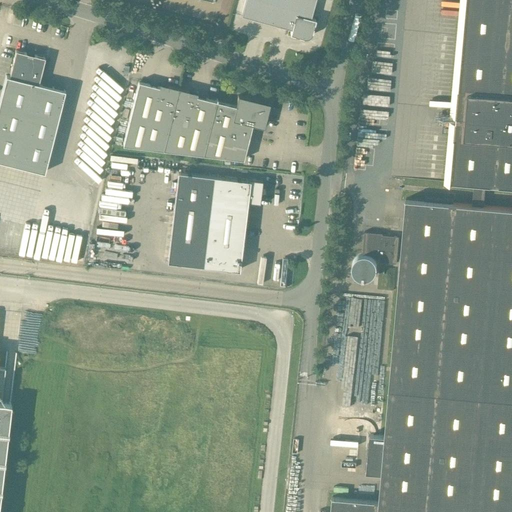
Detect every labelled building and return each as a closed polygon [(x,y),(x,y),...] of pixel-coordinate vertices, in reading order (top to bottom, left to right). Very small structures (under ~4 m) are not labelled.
[(311,35),(312,32),(315,19),(311,18),(315,0),(245,0),(242,15),(291,29),(290,34),(303,37),(306,38),(309,37),(311,35)] [(371,43),(381,46),(387,29),(377,25),(371,43)] [(16,50),(9,76),(6,75),(0,99),(0,160),(44,172),(64,90),(38,83),(45,57),(16,50)] [(213,115),(217,101),(188,93),(189,90),(168,85),(168,88),(139,81),(123,145),(243,159),(252,125),(213,115)] [(236,105),(217,101),(213,115),(252,125),(264,127),(267,115),(264,114),(266,106),(257,104),(258,101),(238,96),(236,105)] [(246,179),(178,173),(167,261),(239,270),(247,201),(260,202),(262,180),(246,178),(246,179)] [(379,261),(396,263),(399,236),(382,234),(383,233),(365,231),(363,252),(380,254),(379,261)] [(351,265),(351,266),(351,267),(351,268),(352,269),(352,270),(352,271),(353,272),(353,273),(354,274),(355,275),(355,276),(356,276),(357,277),(358,278),(359,278),(361,279),(363,279),(365,279),(367,279),(368,279),(369,278),(370,278),(371,277),(372,277),(372,276),(373,275),(374,274),(375,274),(375,273),(376,272),(376,271),(376,270),(377,268),(377,267),(377,266),(377,265),(376,264),(376,263),(376,262),(375,261),(375,260),(374,259),(374,258),(373,257),(372,257),(371,256),(369,255),(367,254),(366,254),(365,254),(364,254),(363,254),(361,254),(359,255),(358,255),(356,256),(356,257),(355,258),(354,259),(353,260),(353,261),(352,262),(352,263),(352,264),(351,265)] [(0,499),(12,402),(2,401),(6,367),(0,366),(0,499)]
